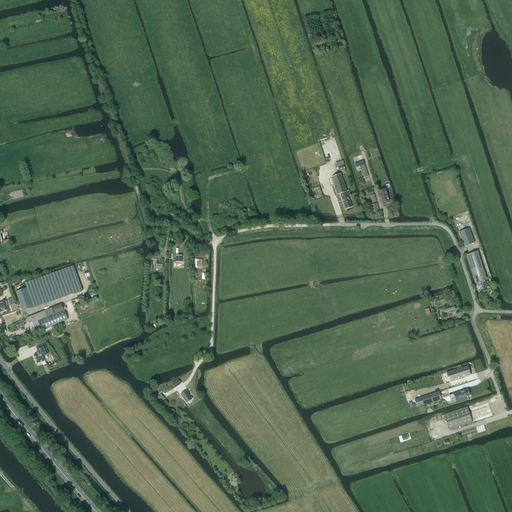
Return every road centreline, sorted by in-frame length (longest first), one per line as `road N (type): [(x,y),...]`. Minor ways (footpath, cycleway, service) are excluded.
road 1 (track): [(265,511),(302,498),(323,462),(250,341),(307,323),(317,304),(312,275),(443,258),(443,270),(424,276)]
road 2 (unclassified): [(511,312),(478,310),(442,225),(331,224)]
road 3 (unclassified): [(0,359),(127,511)]
road 4 (primary): [(96,511),(0,396)]
road 5 (track): [(331,224),(251,227),(206,243)]
